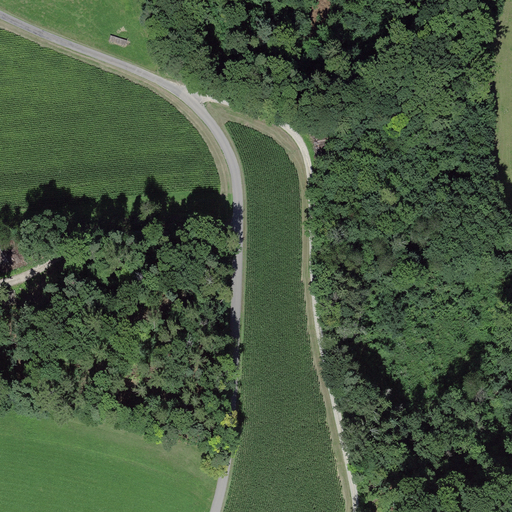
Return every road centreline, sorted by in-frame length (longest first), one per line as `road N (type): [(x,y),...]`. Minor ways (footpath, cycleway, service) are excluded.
road 1 (unclassified): [(215,511),(227,453),(238,229),(233,165),(219,134),(179,92),(0,12)]
road 2 (track): [(179,92),(282,125),(308,159),(319,340),(353,511)]
road 3 (track): [(0,283),(114,235),(238,229)]
